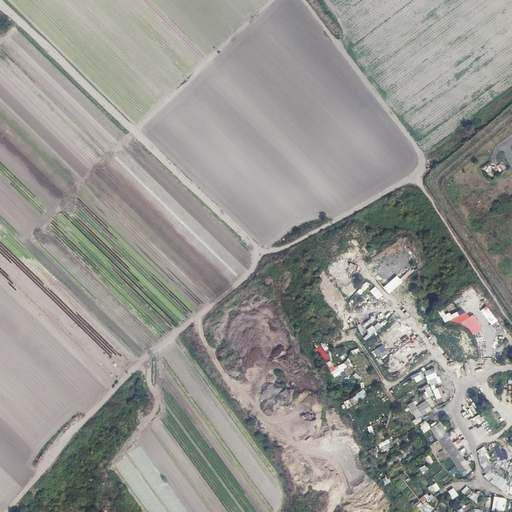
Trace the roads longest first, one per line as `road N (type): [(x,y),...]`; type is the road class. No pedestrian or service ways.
road 1 (track): [(5,511),(120,382),(266,254),(355,215),(511,98)]
road 2 (track): [(0,2),(266,254)]
road 3 (track): [(192,325),(300,484),(310,511)]
road 4 (track): [(302,0),(428,164)]
road 5 (track): [(511,367),(469,376),(431,348),(359,267)]
road 6 (unclassified): [(511,323),(414,175)]
